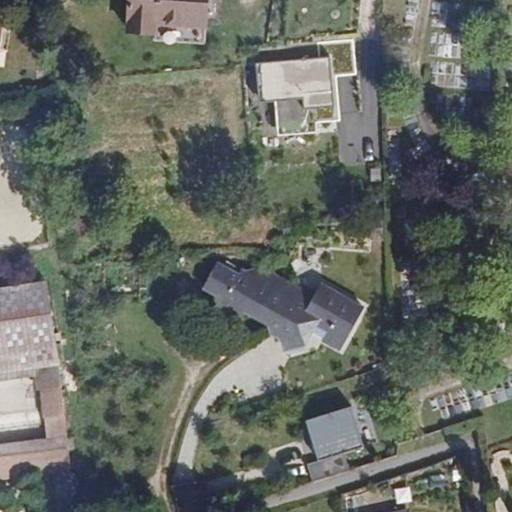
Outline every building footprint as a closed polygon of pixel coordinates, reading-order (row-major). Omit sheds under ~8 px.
[(157,9),(208,13),(208,0),(127,0),(126,32),(155,34),(156,23),(157,9)] [(207,26),(208,13),(157,9),(156,23),(207,26)] [(328,56),(253,62),(256,100),(274,98),(277,133),(315,130),(315,104),(331,102),(328,56)] [(93,233),(91,219),(72,221),(74,235),(93,233)] [(209,308),(238,323),(244,312),(256,318),(260,311),(261,317),(266,316),(270,333),(278,331),(282,351),(306,344),(313,332),(323,339),(323,340),(341,350),(357,322),(344,315),(351,302),(321,285),(313,298),(261,269),(249,272),(242,268),(238,275),(216,263),(203,287),(213,293),(215,289),(218,291),(215,297),(209,308)] [(0,286),(0,358),(58,350),(47,279),(0,286)] [(61,364),(58,350),(0,358),(0,373),(36,368),(61,364)] [(36,368),(0,373),(0,381),(38,376),(36,368)] [(76,511),(61,386),(40,389),(46,439),(0,444),(0,479),(54,473),(59,511),(76,511)] [(349,403),(303,418),(315,458),(362,443),(349,403)]
